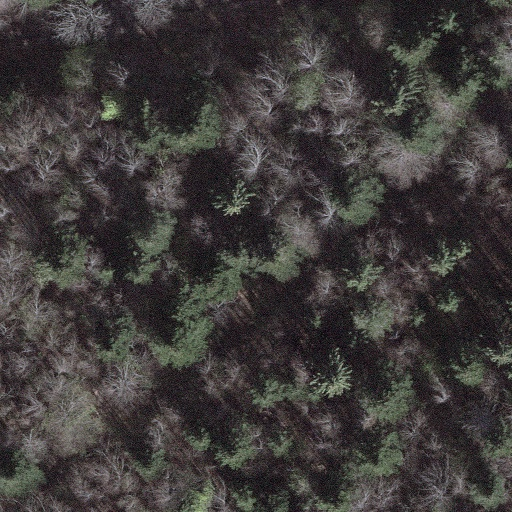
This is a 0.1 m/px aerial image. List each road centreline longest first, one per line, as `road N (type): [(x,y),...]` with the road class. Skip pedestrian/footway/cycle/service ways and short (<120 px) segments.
road 1 (track): [(0,491),(511,82)]
road 2 (track): [(182,0),(0,27)]
